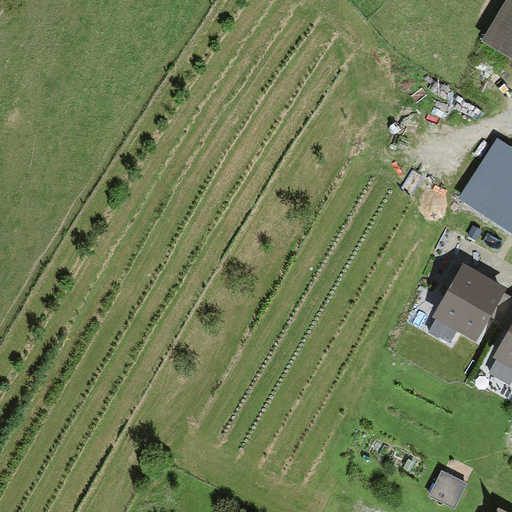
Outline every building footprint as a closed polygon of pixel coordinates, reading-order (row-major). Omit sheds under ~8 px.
[(511,0),(502,0),(482,34),(511,52),(511,0)] [(511,145),(496,136),(459,195),(511,227),(511,145)] [(432,315),(466,337),(494,293),(459,271),(432,315)] [(511,327),(494,360),(511,370),(511,327)] [(441,470),(427,494),(446,505),(460,482),(441,470)]
